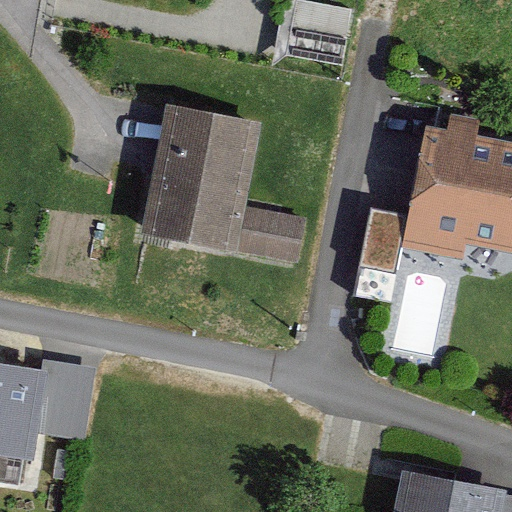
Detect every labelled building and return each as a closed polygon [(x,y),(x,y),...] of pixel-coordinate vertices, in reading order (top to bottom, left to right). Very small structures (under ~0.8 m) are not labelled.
[(353,12),(298,3),(289,59),(344,68),(353,12)] [(228,250),(253,124),(182,110),(172,163),(158,161),(144,234),(228,250)] [(511,140),(432,127),(414,233),(511,250),(511,140)] [(278,218),(247,213),(241,251),(272,256),(278,218)] [(44,376),(0,369),(0,459),(30,464),(44,376)] [(506,511),(510,495),(415,475),(407,511),(506,511)]
